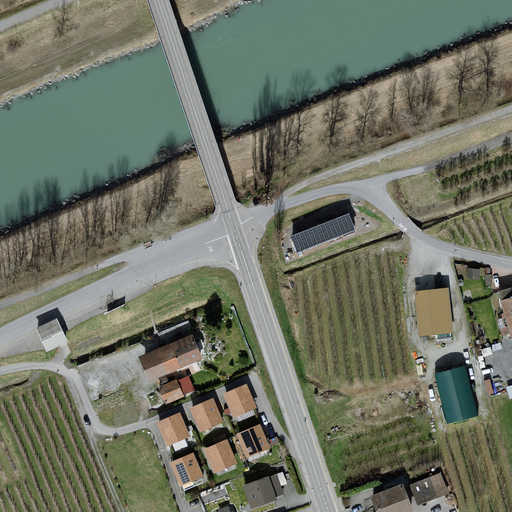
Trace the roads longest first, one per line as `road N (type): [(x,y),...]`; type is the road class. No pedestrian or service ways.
road 1 (unclassified): [(511,263),(437,245),(352,186),(278,206),(234,230)]
road 2 (tertiary): [(328,511),(234,230)]
road 3 (unclassified): [(234,230),(0,338)]
road 4 (track): [(511,108),(318,177),(278,206)]
road 5 (tertiary): [(234,230),(158,0)]
road 6 (track): [(0,307),(126,255),(153,265)]
road 7 (track): [(511,136),(367,190)]
road 8 (track): [(65,369),(123,511)]
